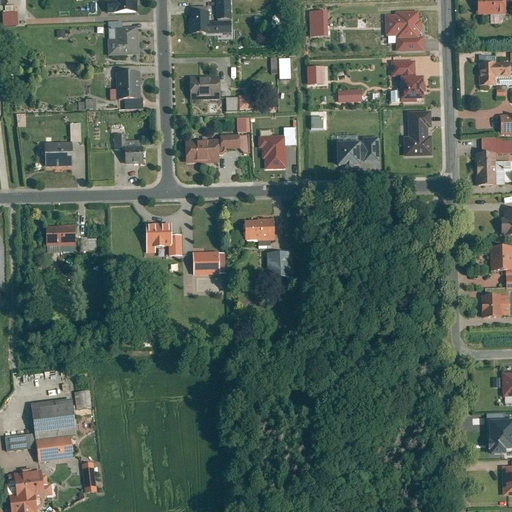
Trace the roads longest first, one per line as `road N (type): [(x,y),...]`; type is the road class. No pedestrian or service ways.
road 1 (residential): [(169,188),(449,185)]
road 2 (residential): [(162,0),(169,188)]
road 3 (residential): [(449,185),(446,0)]
road 4 (residential): [(455,356),(449,185)]
road 5 (residential): [(0,197),(169,188)]
road 6 (residential): [(461,511),(455,356)]
